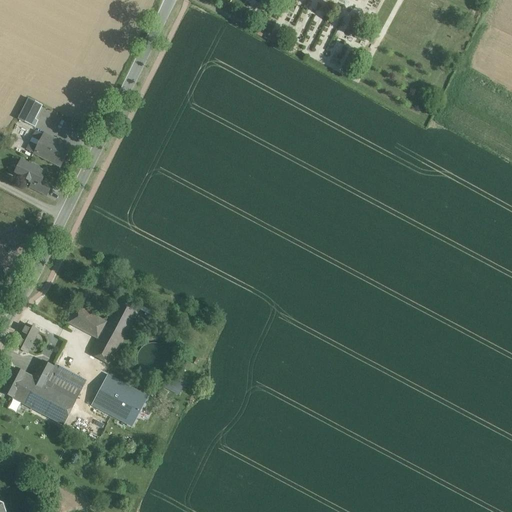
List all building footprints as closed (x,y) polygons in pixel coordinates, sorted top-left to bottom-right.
[(29,99),(18,120),(34,127),(37,121),(34,119),(41,106),(29,99)] [(70,147),(44,134),(43,135),(35,131),(30,143),(27,150),(60,167),(70,147)] [(9,139),(6,145),(11,148),(14,142),(9,139)] [(45,173),(21,161),(14,174),(32,183),(39,186),(41,181),(45,173)] [(51,186),(41,181),(39,186),(32,183),(30,188),(46,196),(51,186)] [(99,340),(91,355),(111,365),(139,310),(119,300),(107,323),(99,340)] [(107,323),(78,309),(69,325),(99,340),(107,323)] [(41,330),(26,323),(15,345),(30,352),(41,330)] [(168,366),(169,360),(168,353),(165,348),(159,345),(153,344),(147,345),(142,348),(138,354),(137,360),(138,366),(142,371),(147,375),(153,376),(160,375),(165,371),(168,366)] [(53,366),(42,360),(33,378),(45,384),(53,366)] [(85,383),(53,366),(45,384),(76,400),(85,383)] [(33,378),(15,368),(2,393),(63,425),(76,400),(45,384),(33,378)] [(147,397),(108,376),(92,405),(132,426),(147,397)] [(176,378),(170,390),(179,395),(185,382),(176,378)]
